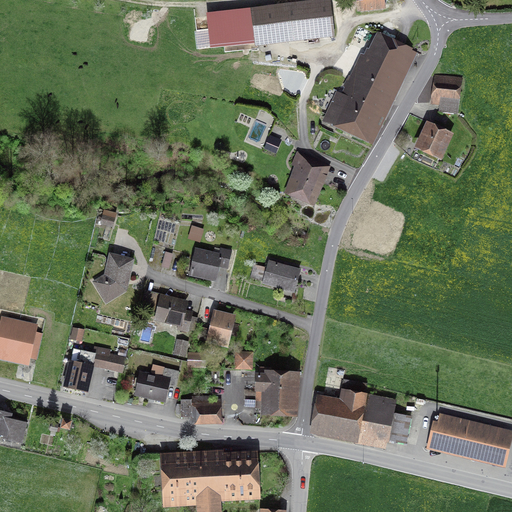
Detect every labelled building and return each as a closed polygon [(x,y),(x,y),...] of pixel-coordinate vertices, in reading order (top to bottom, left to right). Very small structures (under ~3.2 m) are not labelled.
[(381,13),(379,0),(354,0),(356,16),(381,13)] [(332,33),(329,1),(207,14),(210,46),(332,33)] [(369,149),(415,57),(376,37),(366,56),(363,55),(341,98),(337,96),(323,125),(369,149)] [(460,82),(435,79),(432,106),(439,107),(439,113),(455,115),(460,82)] [(452,134),(426,122),(414,148),(440,161),(452,134)] [(274,156),(279,144),(268,139),(263,151),(274,156)] [(313,210),(331,166),(299,153),(293,167),(297,168),(284,198),(313,210)] [(116,212),(105,209),(101,223),(113,226),(116,212)] [(219,258),(194,251),(189,272),(193,273),(191,280),(213,286),(218,269),(226,271),(231,253),(221,250),(219,258)] [(126,292),(133,261),(110,255),(105,274),(93,282),(106,304),(126,292)] [(292,295),(299,273),(267,264),(265,271),(262,284),(261,286),(292,295)] [(262,284),(265,271),(255,268),(251,281),(262,284)] [(158,297),(145,293),(141,309),(154,312),(158,297)] [(185,305),(160,298),(154,323),(179,330),(178,334),(187,336),(192,315),(183,313),(185,305)] [(235,315),(215,311),(207,342),(227,347),(235,315)] [(32,332),(3,325),(0,337),(0,355),(25,361),(32,332)] [(81,345),(83,334),(73,332),(70,343),(81,345)] [(188,342),(177,340),(174,354),(185,357),(188,342)] [(112,354),(97,351),(93,371),(120,376),(124,361),(111,358),(112,354)] [(252,353),(237,353),(236,368),(251,368),(252,353)] [(207,365),(207,354),(189,354),(189,365),(207,365)] [(90,370),(66,365),(60,391),(84,396),(90,370)] [(150,378),(139,376),(133,398),(163,405),(167,387),(176,388),(179,375),(152,369),(150,378)] [(293,421),(296,376),(261,375),(261,380),(253,379),(252,395),(259,395),(258,419),(293,421)] [(339,395),(319,392),(312,429),(385,442),(386,434),(391,408),(393,395),(341,385),(339,395)] [(211,396),(193,397),(193,400),(182,401),(182,417),(194,416),(194,422),(221,421),(220,401),(211,401),(211,396)] [(412,412),(391,408),(386,434),(407,438),(412,412)] [(9,417),(0,414),(0,437),(1,438),(0,440),(0,442),(20,446),(24,426),(8,423),(9,417)] [(502,470),(511,435),(438,417),(436,427),(431,426),(425,450),(502,470)] [(70,430),(72,421),(63,419),(61,427),(70,430)] [(164,459),(166,501),(201,500),(201,511),(216,511),(216,499),(256,497),(254,454),(164,459)]
